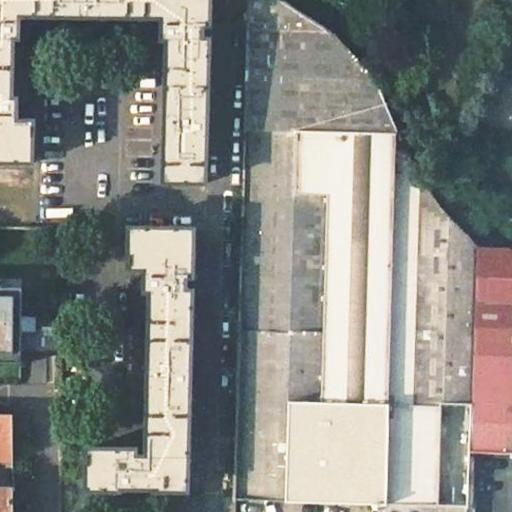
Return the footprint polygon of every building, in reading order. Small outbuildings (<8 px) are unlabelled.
[(210,0),(0,0),(0,162),(33,163),(34,121),(17,121),(17,99),(12,99),(14,38),(19,38),(19,16),(162,18),(162,40),(167,40),(164,183),(206,183),(210,39),(202,39),(203,26),(210,26),(210,0)] [(283,0),(248,0),(234,497),(421,503),(421,487),(411,487),(415,403),(447,403),(472,404),(478,248),(445,211),(416,174),(398,131),(376,79),(334,34),(283,0)] [(194,228),(129,227),(128,269),(145,270),(144,291),(150,292),(149,302),(146,456),(136,455),(136,448),(87,448),(86,490),(120,491),(120,488),(156,489),(156,491),(188,492),(193,290),(186,290),(186,278),(193,277),(194,228)] [(511,248),(478,248),(472,404),(511,403),(511,248)] [(22,289),(0,289),(0,354),(22,355),(62,355),(62,315),(22,315),(22,289)] [(0,363),(22,363),(22,355),(0,354),(0,363)] [(443,504),(447,403),(415,403),(411,487),(421,487),(421,503),(443,504)] [(470,456),(511,457),(511,403),(472,404),(470,456)] [(12,414),(0,414),(0,459),(6,460),(12,460),(12,414)] [(12,511),(13,489),(0,489),(0,511),(12,511)] [(222,497),(221,511),(233,511),(234,497),(222,497)]
